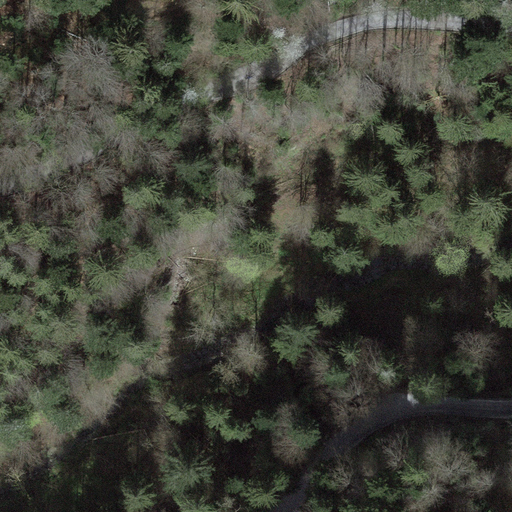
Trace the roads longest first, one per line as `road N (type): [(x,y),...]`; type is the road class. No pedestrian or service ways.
road 1 (unclassified): [(0,183),(62,165),(340,29),(411,19),(511,29)]
road 2 (unclassified): [(511,411),(440,407),(379,418),(318,466),(285,511)]
